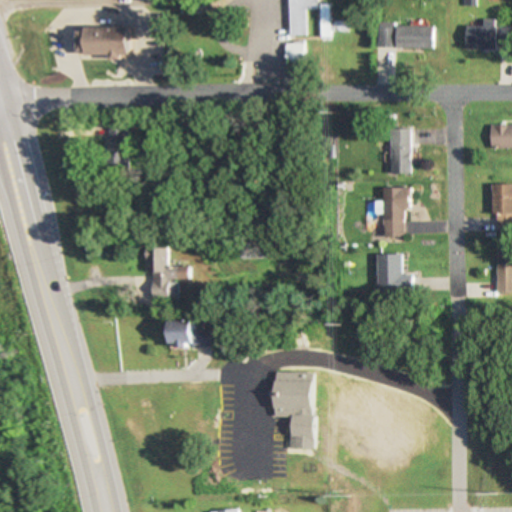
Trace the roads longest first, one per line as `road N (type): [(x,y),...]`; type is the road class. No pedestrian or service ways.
road 1 (residential): [(511,91),(3,102)]
road 2 (primary): [(110,511),(107,470),(3,102)]
road 3 (primary): [(0,204),(95,511)]
road 4 (residential): [(447,316),(448,91)]
